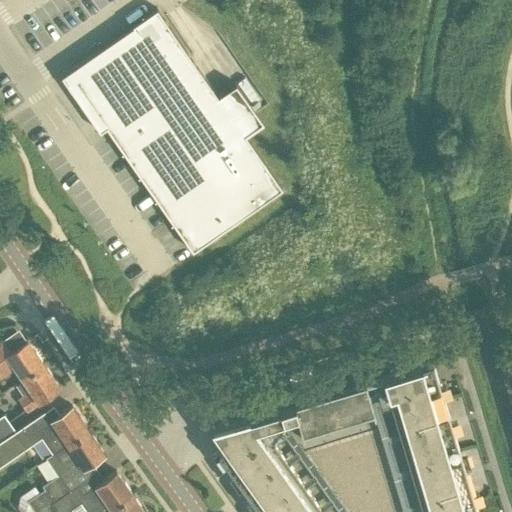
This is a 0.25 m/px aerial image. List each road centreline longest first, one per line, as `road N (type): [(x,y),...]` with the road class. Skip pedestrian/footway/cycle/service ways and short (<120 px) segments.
road 1 (track): [(413,0),(409,156),(438,279)]
road 2 (secondary): [(195,511),(36,290)]
